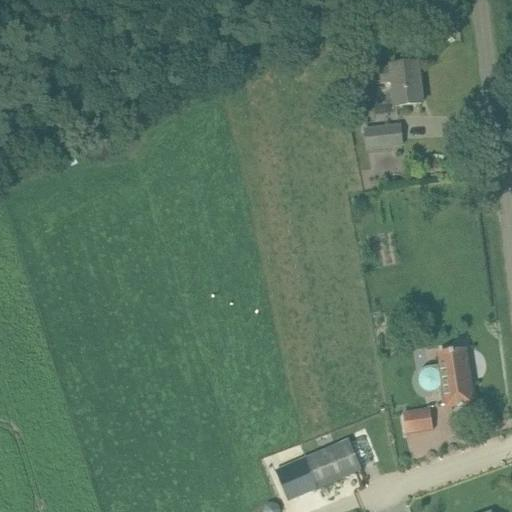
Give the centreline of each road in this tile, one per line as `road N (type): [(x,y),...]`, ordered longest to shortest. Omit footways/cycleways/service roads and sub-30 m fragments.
road 1 (unclassified): [(511,244),(479,0)]
road 2 (track): [(335,511),(511,448)]
